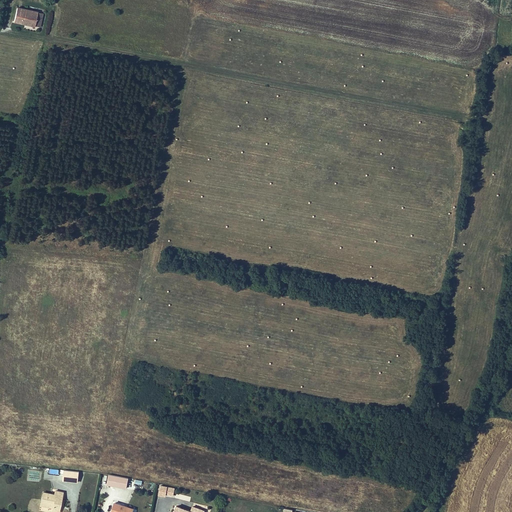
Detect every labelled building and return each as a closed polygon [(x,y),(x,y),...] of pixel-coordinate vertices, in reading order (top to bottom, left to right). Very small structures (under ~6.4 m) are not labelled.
[(39,27),(42,14),(16,8),(13,21),(39,27)] [(78,471),(65,470),(64,480),(77,481),(78,471)] [(126,487),(128,478),(109,474),(107,483),(126,487)] [(175,488),(160,485),(158,495),(166,496),(167,494),(174,495),(175,488)] [(41,501),(54,504),(53,507),(53,510),(59,511),(63,491),(56,489),(55,493),(44,491),(41,501)] [(131,511),(133,507),(124,504),(123,505),(119,504),(120,502),(115,501),(111,511),(131,511)]
